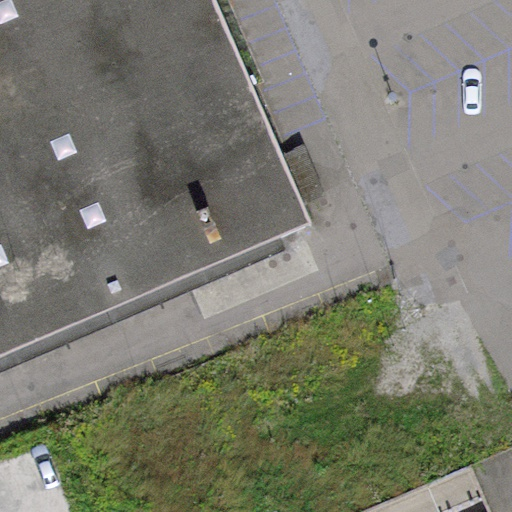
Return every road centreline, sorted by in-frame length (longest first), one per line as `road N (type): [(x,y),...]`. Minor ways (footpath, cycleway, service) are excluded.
road 1 (residential): [(411,238),(0,399)]
road 2 (residential): [(411,238),(311,0)]
